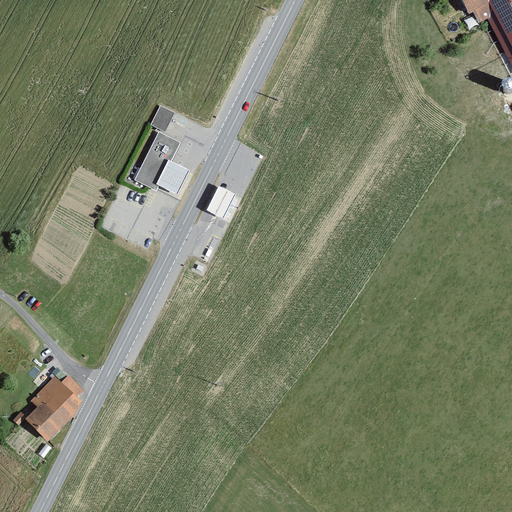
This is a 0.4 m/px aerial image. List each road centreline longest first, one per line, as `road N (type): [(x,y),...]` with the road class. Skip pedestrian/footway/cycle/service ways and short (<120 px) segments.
road 1 (secondary): [(296,0),(104,384)]
road 2 (secondary): [(104,384),(40,511)]
road 3 (unclassified): [(104,384),(71,364),(0,294)]
